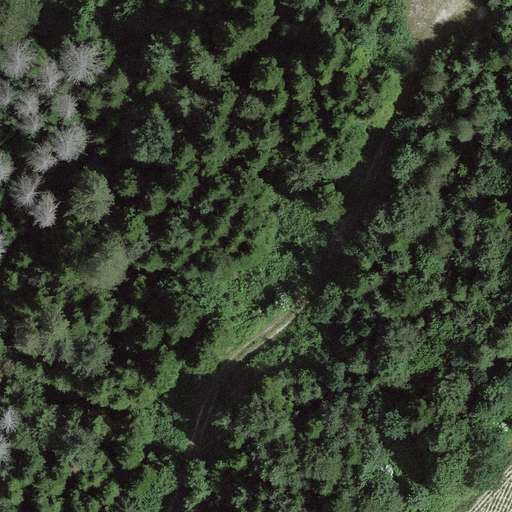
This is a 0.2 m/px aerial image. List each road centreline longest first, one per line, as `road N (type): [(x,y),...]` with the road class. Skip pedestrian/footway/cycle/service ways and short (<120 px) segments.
road 1 (track): [(254,337),(304,297),(454,0)]
road 2 (track): [(254,337),(206,398),(169,511)]
